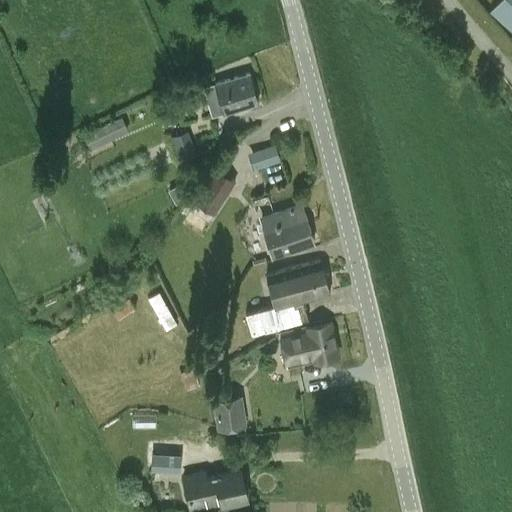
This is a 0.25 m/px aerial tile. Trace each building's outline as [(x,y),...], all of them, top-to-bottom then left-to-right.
[(203,86),(211,115),(258,102),(250,73),(203,86)] [(91,149),(128,133),(123,121),(86,137),(91,149)] [(170,136),(180,161),(195,155),(186,130),(170,136)] [(275,142),(245,151),(251,170),(280,161),(275,142)] [(191,211),(208,222),(235,180),(218,169),(191,211)] [(271,255),(314,242),(302,204),(259,216),(271,255)] [(81,251),(79,252),(77,248),(69,252),(71,256),(69,257),(73,266),(85,260),(81,251)] [(108,275),(121,275),(121,261),(108,261),(108,275)] [(268,274),(275,304),(245,311),(250,335),(308,321),(302,297),(328,291),(320,261),(268,274)] [(161,289),(149,295),(163,328),(176,323),(161,289)] [(287,367),(314,362),(313,360),(338,355),(331,321),(280,331),(287,367)] [(210,390),(217,430),(247,424),(241,394),(223,398),(221,388),(210,390)] [(180,443),(148,442),(147,470),(179,471),(180,443)] [(246,499),(240,469),(209,476),(207,472),(186,476),(191,509),(221,502),(221,504),(246,499)]
